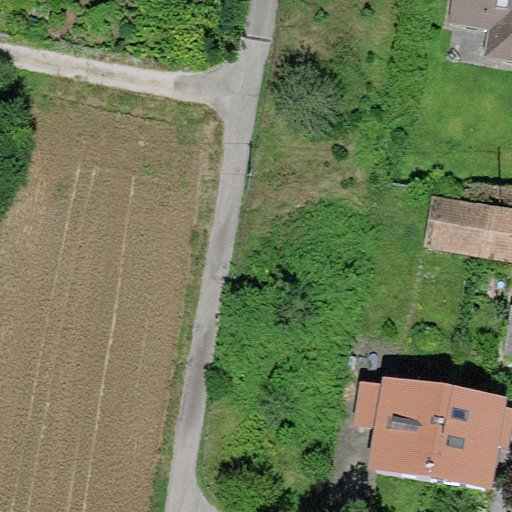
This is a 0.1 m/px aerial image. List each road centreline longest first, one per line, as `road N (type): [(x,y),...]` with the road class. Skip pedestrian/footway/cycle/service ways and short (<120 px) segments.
road 1 (residential): [(175,511),(262,0)]
road 2 (track): [(243,93),(0,54)]
